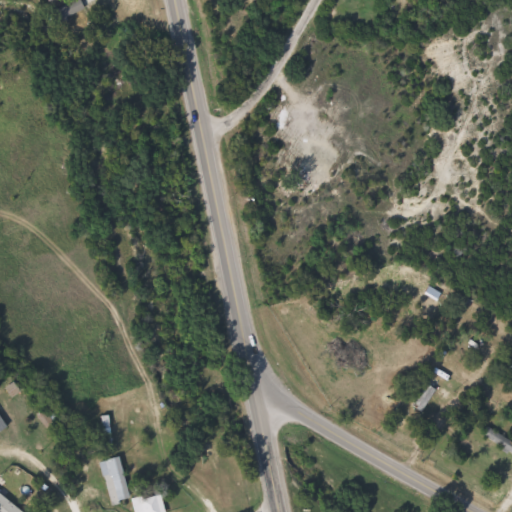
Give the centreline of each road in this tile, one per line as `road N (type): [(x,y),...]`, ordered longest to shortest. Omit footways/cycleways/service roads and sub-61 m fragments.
road 1 (primary): [(254,386),(175,0)]
road 2 (secondary): [(469,511),(254,386)]
road 3 (residential): [(204,139),(264,94),(319,0)]
road 4 (primary): [(278,511),(254,386)]
